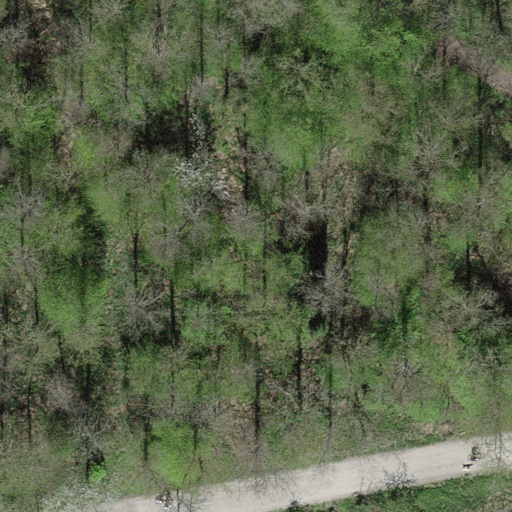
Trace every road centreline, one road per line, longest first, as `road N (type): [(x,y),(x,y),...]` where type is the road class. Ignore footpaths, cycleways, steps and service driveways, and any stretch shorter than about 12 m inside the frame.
road 1 (track): [(171,511),(511,448)]
road 2 (track): [(379,0),(511,87)]
